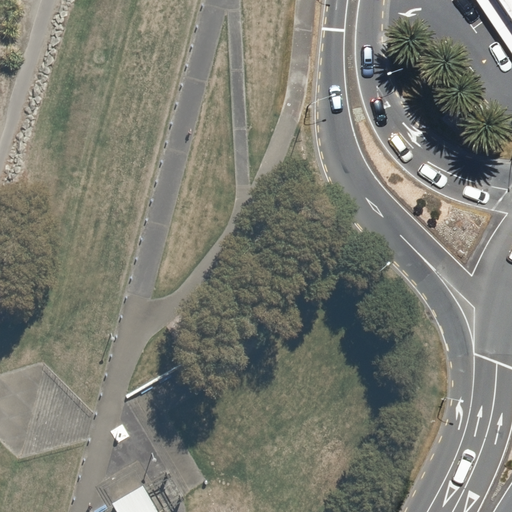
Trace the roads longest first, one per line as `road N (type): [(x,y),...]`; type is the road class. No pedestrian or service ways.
road 1 (secondary): [(437,511),(462,408),(461,355),(446,306),(389,220)]
road 2 (secondary): [(348,27),(363,90),(390,128),(431,163),(511,191)]
road 3 (secondary): [(389,220),(356,177),(336,114),(333,77),(348,27)]
road 4 (secondary): [(448,511),(486,437),(511,350)]
road 5 (secondary): [(511,301),(480,293),(389,220)]
road 6 (unclassified): [(433,6),(511,103)]
